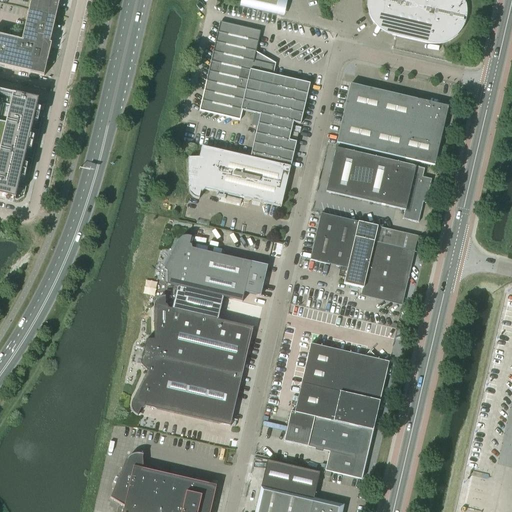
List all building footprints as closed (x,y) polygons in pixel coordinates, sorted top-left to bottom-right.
[(31,0),(29,9),(21,41),(0,36),(0,66),(44,77),(51,44),(49,44),(56,16),(59,0),(31,0)] [(282,0),(241,0),(240,7),(279,16),(282,0)] [(467,11),(466,7),(466,4),(465,1),(464,0),(367,0),(367,2),(367,5),(367,8),(367,11),(368,13),(369,16),(370,18),(371,21),(373,23),(374,25),(376,27),(378,29),(381,31),(383,32),(386,33),(388,35),(391,35),(431,45),(434,45),(437,45),(440,44),(441,44),(444,43),(447,42),(449,41),(452,39),(454,38),(457,36),(459,34),(460,31),(462,29),(464,26),(465,23),(466,21),(466,20),(466,17),(467,14),(467,11)] [(260,115),(250,158),(290,168),(296,143),(288,141),(293,123),(300,124),(309,85),(270,75),(273,66),(266,64),(266,62),(260,58),(259,63),(253,61),(260,32),(220,23),(199,111),(239,120),(241,111),(260,115)] [(336,144),(434,166),(448,107),(350,85),(336,144)] [(0,196),(15,200),(38,100),(16,95),(12,109),(9,123),(0,121),(0,196)] [(290,168),(250,158),(202,147),(199,159),(188,159),(188,190),(188,191),(189,192),(189,193),(189,194),(190,195),(191,196),(192,197),(193,197),(193,198),(194,199),(195,199),(196,199),(198,200),(199,200),(199,197),(201,197),(203,195),(202,192),(204,190),(281,208),(290,168)] [(336,149),(325,192),(404,211),(402,219),(418,223),(423,203),(425,204),(431,180),(422,178),(424,169),(336,149)] [(320,214),(310,260),(310,261),(342,268),(341,276),(345,277),(344,284),(362,289),(361,296),(402,306),(418,237),(377,227),(320,214)] [(178,241),(177,242),(164,270),(167,273),(167,285),(177,288),(223,298),(242,303),(244,293),(260,297),(267,266),(192,249),(191,246),(192,245),(192,241),(190,241),(191,238),(188,237),(187,237),(185,237),(183,237),(181,238),(180,239),(178,241)] [(223,298),(177,288),(171,310),(168,309),(166,306),(165,305),(165,297),(163,297),(161,298),(159,298),(157,300),(156,301),(155,303),(154,305),(154,307),(154,340),(146,340),(140,365),(147,371),(132,402),(131,403),(131,405),(131,407),(131,408),(131,410),(132,412),(133,413),(134,414),(135,415),(136,416),(137,416),(141,409),(142,409),(145,407),(230,427),(253,328),(218,320),(223,298)] [(310,345),(294,413),(373,431),(388,363),(310,345)] [(362,480),(373,431),(294,413),(290,412),(284,442),(329,453),(325,471),(362,480)] [(125,461),(125,462),(110,498),(120,505),(118,508),(116,511),(210,511),(216,487),(142,469),(143,465),(142,459),(143,455),(139,454),(138,454),(137,454),(135,454),(134,454),(133,455),(132,455),(131,456),(129,456),(128,457),(127,458),(127,459),(126,460),(125,461)] [(261,488),(255,511),(341,511),(343,506),(314,499),(320,473),(267,461),(261,488)]
